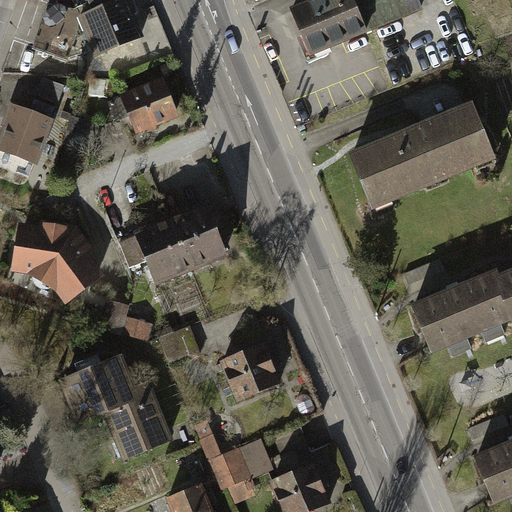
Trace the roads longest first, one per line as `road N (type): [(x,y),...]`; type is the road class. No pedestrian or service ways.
road 1 (primary): [(198,0),(408,511)]
road 2 (residential): [(0,375),(63,511)]
